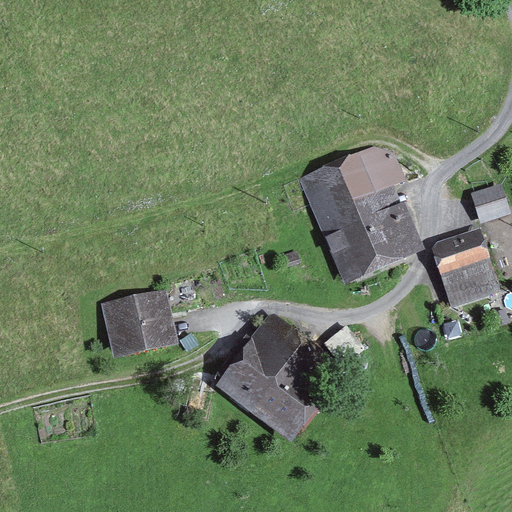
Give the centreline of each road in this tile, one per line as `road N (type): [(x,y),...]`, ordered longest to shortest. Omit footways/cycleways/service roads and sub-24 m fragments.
road 1 (track): [(511,107),(443,179),(423,259),(397,294),(361,313),(259,313),(229,340)]
road 2 (track): [(0,410),(165,373),(229,340)]
